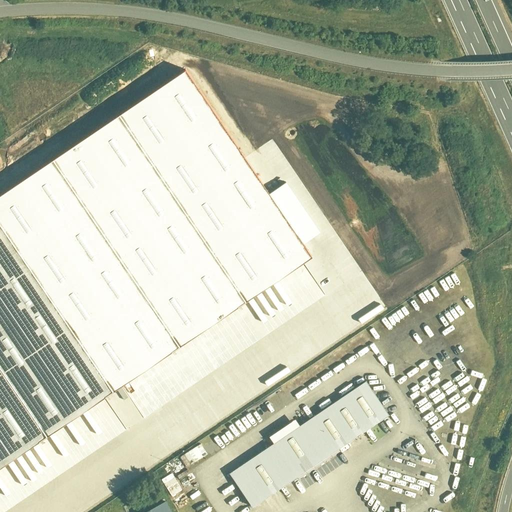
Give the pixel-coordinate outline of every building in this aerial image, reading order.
[(0,225),(0,471),(115,394),(0,225)] [(278,444),(233,475),(257,510),(393,418),(369,382),(303,426),(299,420),(273,438),(278,444)] [(155,465),(177,453),(165,430),(143,442),(155,465)] [(190,465),(210,453),(205,444),(185,456),(190,465)] [(167,511),(160,498),(135,511),(167,511)]
